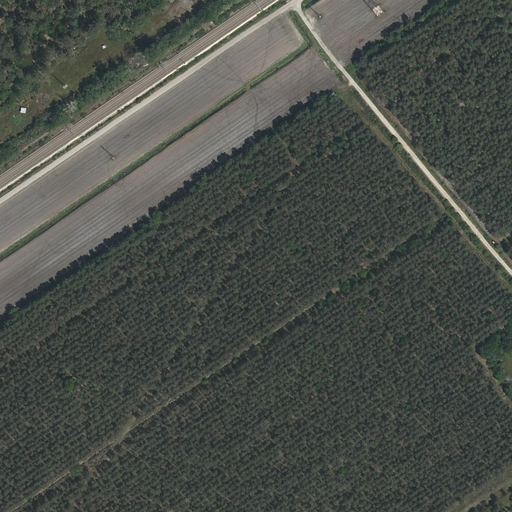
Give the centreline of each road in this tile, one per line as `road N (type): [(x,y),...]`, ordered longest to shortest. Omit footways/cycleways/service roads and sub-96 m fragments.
road 1 (track): [(0,201),(296,1)]
road 2 (track): [(299,0),(318,37),(511,266)]
